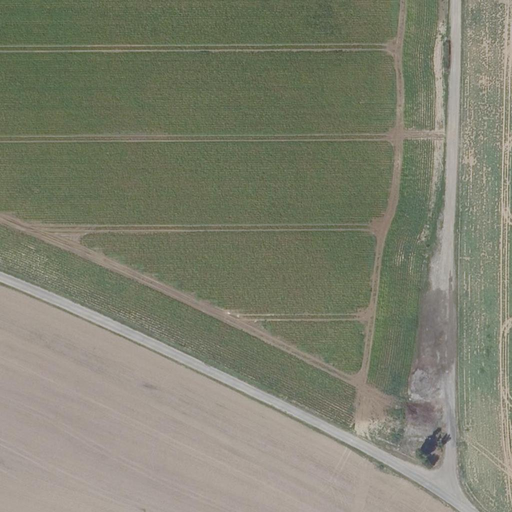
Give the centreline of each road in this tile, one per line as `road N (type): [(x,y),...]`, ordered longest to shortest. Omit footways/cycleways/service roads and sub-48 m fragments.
road 1 (unclassified): [(0,277),(373,450),(471,511)]
road 2 (track): [(448,493),(459,0)]
